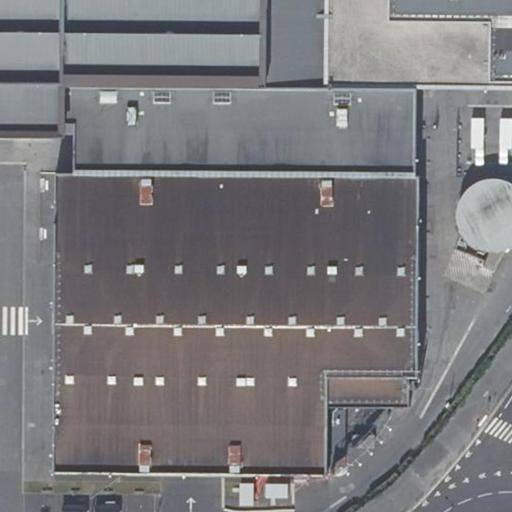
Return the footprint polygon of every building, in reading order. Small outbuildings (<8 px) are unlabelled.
[(326,85),(326,0),(0,0),(0,130),(66,131),(66,123),(67,83),(326,85)] [(511,0),(326,0),(326,85),(425,86),(511,86),(511,0)] [(67,83),(66,123),(82,123),(82,149),(82,171),(424,174),(425,130),(425,86),(326,85),(67,83)] [(82,171),(63,170),(62,208),(62,260),(61,323),(60,397),(59,448),(25,449),(22,502),(110,503),(111,470),(216,470),(333,472),(333,406),(413,406),(414,376),(423,376),(424,174),(82,171)] [(511,245),(511,183),(484,170),(453,239),(504,262),(511,245)]
